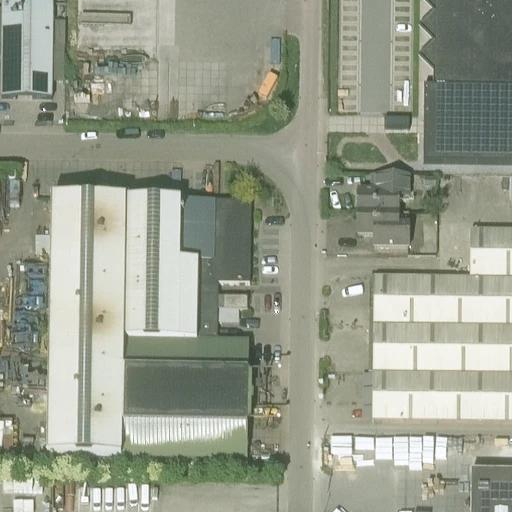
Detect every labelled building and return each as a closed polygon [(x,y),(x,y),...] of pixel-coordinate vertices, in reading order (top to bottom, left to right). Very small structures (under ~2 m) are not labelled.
[(160,60),(160,0),(76,0),(76,60),(160,60)] [(433,45),(418,59),(433,75),(433,89),(424,89),(424,127),(424,165),(511,165),(511,0),(418,0),(419,0),(433,15),(419,30),(433,45)] [(2,6),(1,101),(51,102),(52,6),(2,6)] [(135,123),(135,110),(104,109),(104,122),(135,123)] [(71,120),(93,123),(94,115),(73,112),(71,120)] [(435,179),(424,179),(424,188),(435,188),(435,179)] [(358,192),(358,215),(397,216),(398,204),(408,204),(408,181),(371,180),(371,192),(358,192)] [(181,203),(116,202),(50,201),(46,459),(246,462),(248,344),(216,343),(217,286),(249,287),(250,205),(212,204),(211,259),(196,259),(198,264),(180,264),(181,203)] [(397,216),(358,215),(357,238),(377,238),(377,250),(408,250),(408,227),(397,226),(397,216)] [(511,233),(471,233),(470,281),(511,280),(511,233)] [(511,280),(470,281),(374,280),(374,328),(511,329),(511,280)] [(223,299),(223,312),(246,313),(247,300),(223,299)] [(511,329),(374,328),(373,376),(511,377),(511,329)] [(511,425),(511,377),(373,376),(373,424),(511,425)] [(511,511),(511,475),(471,475),(470,511),(511,511)]
